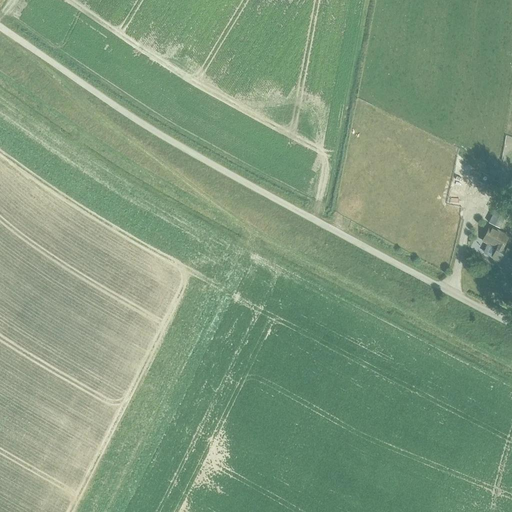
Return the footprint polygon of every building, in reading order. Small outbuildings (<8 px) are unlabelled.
[(454,187),(469,189),(470,182),(455,179),(454,187)] [(453,193),(467,195),(468,191),(458,190),(458,187),(454,187),(453,193)] [(446,204),(444,214),(460,219),(463,209),(446,204)] [(488,223),(499,228),(506,212),(496,207),(488,223)] [(482,241),(496,248),(492,258),(511,267),(511,250),(503,246),(507,236),(489,227),(482,241)]
